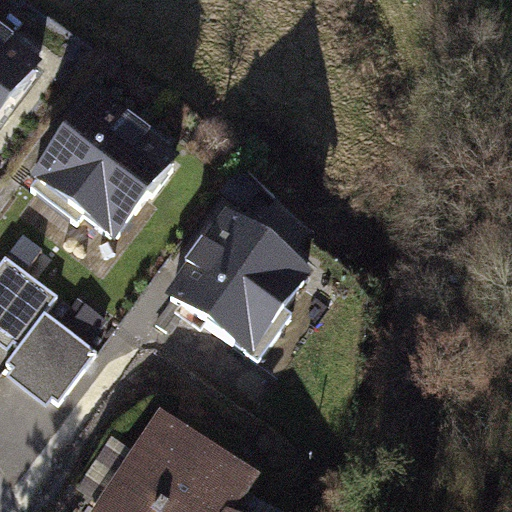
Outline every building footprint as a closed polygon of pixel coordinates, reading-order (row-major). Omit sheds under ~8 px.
[(0,111),(33,68),(0,42),(0,111)] [(172,161),(85,97),(22,184),(108,248),(172,161)] [(304,276),(216,216),(155,303),(243,363),(304,276)] [(50,300),(0,262),(0,351),(5,345),(13,351),(1,367),(7,371),(0,379),(0,380),(38,409),(43,403),(51,409),(90,357),(37,318),(50,300)] [(229,511),(248,483),(152,416),(83,511),(229,511)]
